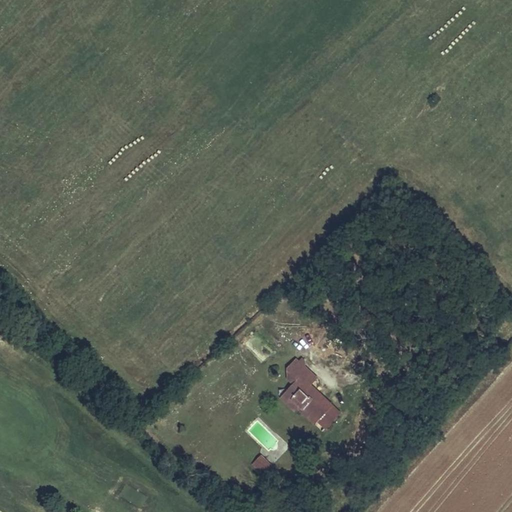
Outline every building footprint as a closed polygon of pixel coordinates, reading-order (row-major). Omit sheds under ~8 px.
[(368,312),(348,335),(360,346),(381,324),(368,312)] [(286,373),(288,385),(293,389),(286,396),(292,401),(288,405),(296,413),(300,409),(316,425),(330,411),(306,387),(312,380),(304,372),(304,365),(300,362),(296,365),(295,364),(286,373)] [(294,415),(296,413),(288,405),(292,401),(286,396),(279,402),(294,415)] [(320,436),(338,418),(330,411),(316,425),(300,409),(296,413),(320,436)] [(251,466),(263,477),(269,470),(258,460),(251,466)]
